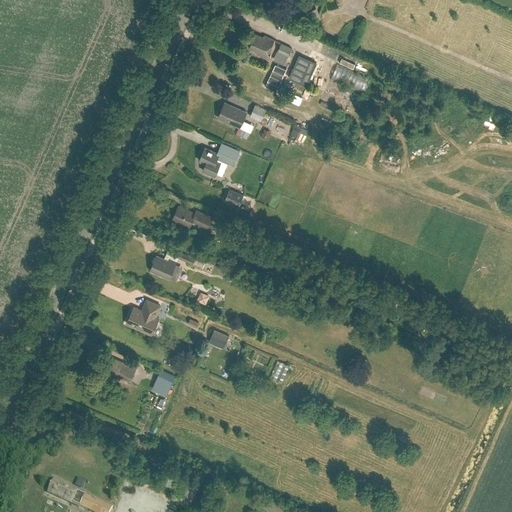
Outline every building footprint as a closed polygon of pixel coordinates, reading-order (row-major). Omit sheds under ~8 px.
[(294,36),(298,29),(285,23),(281,31),(294,36)] [(263,36),(255,33),(248,48),(256,51),(255,53),(266,58),(274,39),(264,35),(263,36)] [(288,56),(292,48),(281,43),(277,51),(288,56)] [(289,77),(306,85),(316,62),(299,55),(289,77)] [(275,65),(265,86),(276,91),(286,70),(275,65)] [(241,127),(248,112),(226,103),(219,118),(241,127)] [(261,121),(266,110),(255,104),(250,116),(261,121)] [(297,135),(301,126),(296,123),(291,133),(297,135)] [(304,130),(301,137),(306,140),(310,132),(304,130)] [(204,147),(199,159),(205,163),(202,170),(214,175),(217,168),(221,160),(229,163),(233,165),(237,155),(234,153),(219,147),(217,152),(213,151),(204,147)] [(239,206),(244,194),(229,188),(225,200),(239,206)] [(195,213),(178,206),(172,219),(189,227),(192,221),(208,229),(213,218),(196,210),(195,213)] [(193,264),(196,258),(181,252),(178,258),(193,264)] [(168,261),(156,256),(150,270),(169,279),(176,262),(169,259),(168,261)] [(278,306),(283,296),(268,289),(263,299),(278,306)] [(155,316),(160,305),(146,299),(142,310),(133,306),(126,323),(151,334),(159,318),(155,316)] [(196,327),(199,322),(190,318),(188,324),(196,327)] [(224,348),(229,335),(214,329),(209,342),(224,348)] [(136,368),(111,357),(110,360),(108,360),(105,368),(106,368),(105,371),(129,382),(136,368)] [(152,386),(168,393),(172,385),(176,375),(160,368),(152,386)] [(165,407),(169,400),(164,397),(161,405),(165,407)] [(53,482),(49,490),(57,494),(56,496),(72,503),(74,500),(81,503),(80,506),(92,511),(109,511),(112,508),(103,504),(85,495),(78,491),(56,480),(55,483),(53,482)]
